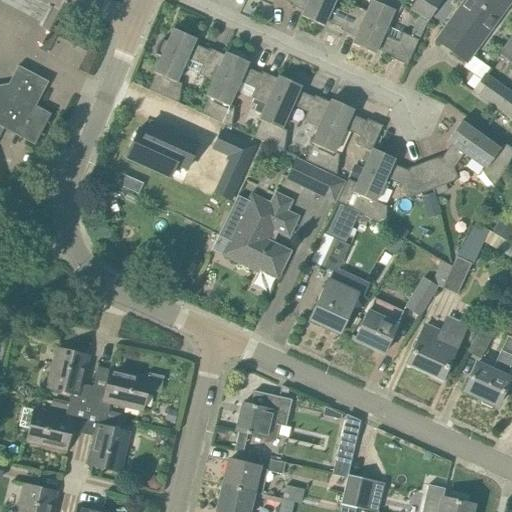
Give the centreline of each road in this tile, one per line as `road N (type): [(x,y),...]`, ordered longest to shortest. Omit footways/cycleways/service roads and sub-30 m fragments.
road 1 (residential): [(511,472),(216,334)]
road 2 (residential): [(191,0),(423,107)]
road 3 (residential): [(77,241),(72,192),(140,22)]
road 4 (residential): [(173,511),(216,334)]
road 5 (residential): [(216,334),(114,286),(77,241)]
